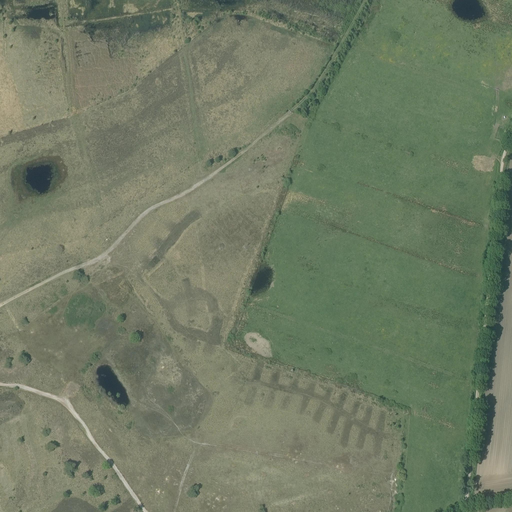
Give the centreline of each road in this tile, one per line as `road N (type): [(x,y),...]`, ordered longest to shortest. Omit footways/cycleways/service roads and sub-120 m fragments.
road 1 (track): [(365,0),(318,82),(290,111),(194,187),(146,211),(97,259),(0,305)]
road 2 (track): [(466,504),(511,130)]
road 3 (track): [(0,384),(66,405),(145,511)]
road 4 (track): [(194,187),(198,159),(182,48)]
road 5 (track): [(110,249),(74,114)]
